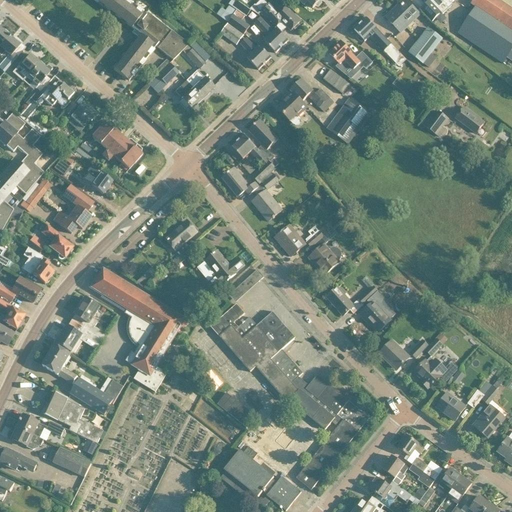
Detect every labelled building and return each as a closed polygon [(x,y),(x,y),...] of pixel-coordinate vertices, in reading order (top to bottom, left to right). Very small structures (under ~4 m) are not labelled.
[(94,0),(134,31),(132,33),(138,38),(114,70),(129,82),(155,48),(173,61),(189,45),(148,13),(146,15),(125,0),(94,0)] [(184,0),(179,7),(183,11),(190,3),(186,0),(184,0)] [(301,22),(294,15),(286,6),(278,14),(269,4),(268,5),(263,0),(262,0),(256,6),(255,5),(250,10),(251,11),(258,15),(261,13),(266,19),(267,18),(276,27),(277,27),(281,31),(286,26),(291,31),(294,29),(295,30),(299,26),(298,25),(301,22)] [(298,0),(304,6),(307,3),(312,9),(316,5),(318,6),(321,3),(321,1),(320,0),(298,0)] [(401,33),(420,15),(412,7),(405,0),(404,0),(386,18),(401,33)] [(428,0),(430,1),(441,13),(442,15),(453,5),(451,2),(453,0),(428,0)] [(473,12),(458,34),(467,40),(501,63),(503,65),(507,60),(511,52),(511,0),(501,0),(501,1),(499,0),(474,0),(471,4),(468,9),(473,12)] [(432,22),(441,13),(430,1),(421,10),(432,22)] [(245,16),(231,5),(221,18),(244,35),(249,27),(241,21),(245,16)] [(263,41),(269,47),(276,54),(289,41),(276,29),(274,31),(260,18),(254,24),(267,38),(263,41)] [(384,52),(392,45),(366,18),(354,30),(365,41),(370,37),(384,52)] [(228,24),(220,35),(236,46),(244,36),(228,24)] [(0,47),(9,37),(0,29),(0,47)] [(423,64),(432,53),(442,40),(428,29),(409,54),(423,64)] [(14,41),(9,37),(0,47),(0,56),(0,57),(4,53),(10,58),(20,46),(21,45),(15,40),(14,41)] [(271,58),(264,51),(259,45),(256,48),(247,39),(242,44),(251,53),(246,58),(259,71),(271,58)] [(204,64),(200,59),(205,54),(194,43),(190,47),(193,50),(192,51),(186,57),(198,70),(204,64)] [(352,54),(341,43),(329,54),(340,65),(337,68),(336,67),(351,80),(364,67),(366,70),(373,63),(362,52),(356,59),(351,54),(352,54)] [(29,54),(22,62),(12,73),(17,77),(22,82),(23,81),(23,82),(39,63),(29,54)] [(0,59),(0,68),(8,64),(5,57),(0,59)] [(166,60),(153,73),(157,77),(166,86),(178,74),(169,64),(170,64),(166,60)] [(23,82),(28,86),(31,83),(37,88),(52,70),(48,67),(45,69),(39,63),(23,82)] [(331,70),(323,80),(343,95),(350,85),(331,70)] [(214,89),(207,82),(204,78),(204,79),(197,72),(185,83),(193,90),(202,100),(214,89)] [(302,80),(291,91),(300,101),(302,102),(308,96),(324,113),(334,103),(321,89),(316,94),(302,80)] [(40,137),(42,138),(48,132),(37,122),(36,123),(31,119),(46,103),(50,107),(51,107),(52,107),(53,106),(56,103),(61,107),(60,108),(60,109),(60,110),(61,110),(62,111),(63,110),(70,102),(68,100),(74,94),(73,93),(76,90),(71,87),(69,90),(59,81),(52,89),(47,85),(40,93),(32,102),(18,118),(31,129),(40,137)] [(0,100),(4,103),(9,97),(0,89),(4,86),(0,82),(0,100)] [(175,92),(182,100),(180,102),(186,109),(189,107),(192,110),(202,100),(193,90),(185,83),(175,92)] [(408,87),(403,93),(413,101),(418,95),(408,87)] [(27,98),(32,102),(40,93),(35,89),(27,98)] [(300,101),(291,91),(293,94),(278,109),(291,121),(294,125),(295,126),(297,126),(299,125),(300,124),(301,122),(301,120),(300,119),(298,117),(307,108),(302,102),(300,101)] [(327,129),(348,145),(371,115),(350,99),(327,129)] [(83,129),(90,122),(97,115),(88,107),(87,108),(83,104),(78,109),(73,104),(65,113),(83,129)] [(464,107),(454,119),(476,135),(485,123),(464,107)] [(449,120),(437,110),(424,126),(440,138),(445,130),(443,128),(449,120)] [(0,140),(19,119),(13,114),(4,123),(0,119),(0,140)] [(25,124),(19,119),(0,140),(0,141),(1,142),(3,144),(4,143),(6,145),(5,146),(6,147),(6,146),(13,153),(17,148),(23,140),(16,134),(25,124)] [(249,131),(256,139),(267,151),(278,140),(260,121),(249,131)] [(120,163),(129,170),(142,155),(141,154),(142,150),(131,140),(127,141),(121,136),(122,132),(111,122),(107,123),(105,122),(92,138),(100,145),(108,151),(106,154),(105,154),(102,157),(108,162),(111,158),(110,158),(113,156),(120,162),(120,163)] [(48,144),(54,137),(57,134),(50,129),(48,132),(42,138),(48,144)] [(23,140),(17,148),(27,156),(35,163),(42,155),(32,147),(40,138),(32,131),(23,140)] [(259,185),(261,183),(271,174),(272,174),(276,170),(265,157),(244,135),(232,148),(243,159),(250,153),(263,166),(252,177),(253,178),(252,179),(256,183),(256,182),(257,182),(259,185)] [(80,147),(95,158),(98,155),(82,144),(80,147)] [(92,160),(77,149),(75,152),(90,164),(92,160)] [(277,169),(275,167),(279,164),(274,159),(275,158),(269,153),(265,157),(276,170),(277,169)] [(35,163),(27,156),(19,166),(15,171),(11,168),(8,170),(9,171),(5,176),(4,175),(0,179),(0,234),(13,210),(3,202),(17,188),(25,195),(44,174),(34,165),(35,163)] [(60,161),(54,169),(64,176),(70,168),(60,161)] [(79,161),(72,171),(79,175),(85,165),(79,161)] [(141,166),(135,173),(138,176),(145,169),(141,166)] [(91,168),(87,173),(96,179),(91,186),(95,189),(103,195),(112,183),(91,168)] [(256,182),(256,183),(250,188),(234,169),(223,179),(238,197),(246,191),(250,196),(259,188),(258,188),(260,187),(256,182)] [(273,176),(272,174),(271,174),(261,183),(267,191),(278,182),(273,176)] [(59,212),(53,221),(63,229),(71,235),(77,227),(82,230),(88,222),(86,221),(89,217),(91,219),(91,218),(86,214),(90,209),(81,203),(85,198),(70,186),(65,194),(78,203),(79,204),(78,206),(77,208),(77,207),(68,219),(59,212)] [(38,187),(29,199),(33,202),(42,190),(39,187),(38,187)] [(273,219),(275,218),(282,212),(265,192),(260,196),(253,203),(254,202),(265,214),(263,215),(269,222),(273,219)] [(16,207),(10,219),(17,222),(23,212),(16,207)] [(167,240),(173,248),(176,250),(187,241),(191,246),(202,236),(198,231),(196,233),(187,222),(167,240)] [(63,260),(64,259),(64,260),(73,249),(60,239),(61,238),(46,227),(41,234),(53,243),(49,248),(58,255),(58,256),(57,258),(58,259),(58,260),(59,261),(61,261),(62,261),(63,260)] [(291,257),(299,251),(306,244),(289,227),(285,231),(277,237),(284,246),(283,247),(291,257)] [(311,248),(322,239),(330,232),(326,228),(321,233),(319,231),(306,243),(311,248)] [(330,232),(322,239),(326,244),(337,235),(333,229),(330,232)] [(29,242),(27,245),(39,253),(46,245),(34,236),(29,242)] [(324,277),(332,270),(340,263),(338,262),(340,260),(341,258),(341,255),(341,253),(340,251),(338,249),(335,248),(333,248),(331,249),(329,250),(324,245),(309,258),(319,269),(318,270),(324,277)] [(223,284),(228,280),(236,274),(236,273),(244,266),(239,259),(230,266),(218,252),(215,254),(214,253),(213,255),(205,261),(205,262),(197,268),(214,290),(223,283),(223,284)] [(29,260),(22,270),(31,275),(37,279),(45,285),(46,284),(48,283),(49,281),(49,280),(50,278),(49,278),(53,273),(47,268),(49,265),(43,260),(44,258),(35,253),(29,260)] [(187,258),(183,254),(174,262),(178,267),(187,258)] [(10,262),(6,268),(17,275),(21,269),(10,262)] [(352,268),(342,276),(344,279),(347,277),(352,274),(351,273),(354,271),(352,268)] [(103,272),(93,288),(101,294),(125,309),(128,310),(125,315),(132,319),(131,322),(130,324),(129,327),(129,330),(130,332),(130,335),(131,338),(133,340),(134,342),(136,344),(138,346),(134,354),(132,353),(126,361),(133,365),(132,366),(140,371),(135,380),(137,382),(138,382),(140,383),(156,393),(162,384),(163,382),(168,373),(157,366),(168,348),(185,320),(113,275),(104,270),(103,272)] [(252,275),(259,283),(264,278),(257,270),(252,275)] [(0,296),(11,303),(15,296),(17,297),(19,295),(33,304),(41,291),(32,286),(19,278),(10,292),(0,286),(0,296)] [(381,288),(377,284),(359,300),(363,304),(381,288)] [(343,317),(350,310),(355,307),(338,288),(326,298),(327,298),(328,297),(335,305),(334,306),(343,317)] [(377,333),(384,326),(390,320),(394,314),(387,307),(381,310),(380,308),(387,302),(378,292),(367,302),(371,307),(361,316),(362,317),(363,315),(378,331),(376,332),(377,333)] [(0,315),(5,318),(2,322),(8,326),(16,331),(26,316),(9,306),(11,303),(0,296),(0,315)] [(75,315),(78,317),(87,323),(83,329),(91,334),(101,340),(105,334),(94,327),(97,322),(92,319),(99,307),(94,304),(86,299),(81,306),(83,308),(78,316),(75,315)] [(257,326),(250,318),(245,322),(243,320),(241,322),(243,324),(238,328),(234,323),(245,314),(237,305),(211,327),(250,372),(256,367),(287,402),(289,401),(298,408),(326,382),(317,376),(308,387),(298,379),(303,374),(282,350),(295,339),(296,340),(296,339),(272,312),(273,313),(257,326)] [(15,334),(6,329),(0,325),(0,342),(7,346),(15,334)] [(79,340),(83,342),(96,350),(98,347),(97,346),(101,340),(83,329),(80,334),(68,326),(58,343),(71,352),(79,340)] [(442,335),(437,340),(442,344),(447,339),(442,335)] [(417,359),(428,347),(429,346),(423,340),(411,354),(417,359)] [(432,357),(442,346),(443,345),(442,344),(437,340),(426,351),(432,357)] [(398,370),(405,363),(409,358),(392,341),(379,355),(385,360),(386,359),(398,370)] [(71,355),(64,351),(56,345),(43,367),(73,385),(77,377),(63,369),(71,355)] [(459,369),(453,363),(446,371),(439,364),(437,365),(430,358),(426,362),(425,362),(415,372),(424,381),(422,383),(428,389),(430,387),(431,388),(441,377),(446,382),(459,369)] [(459,371),(456,376),(461,380),(465,375),(459,371)] [(104,415),(111,404),(113,405),(124,388),(113,381),(105,394),(81,379),(71,394),(104,415)] [(493,387),(482,400),(488,405),(489,404),(492,401),(500,392),(497,390),(504,382),(502,379),(500,381),(499,380),(493,387)] [(370,418),(341,395),(326,382),(298,408),(326,431),(332,423),(338,428),(297,479),(311,491),(370,418)] [(482,400),(493,387),(487,382),(479,391),(478,390),(468,404),(474,409),(482,400)] [(212,403),(242,426),(250,415),(220,392),(212,403)] [(41,413),(50,418),(71,427),(69,431),(97,444),(103,431),(94,427),(92,425),(90,424),(88,423),(84,422),(80,420),(85,409),(68,401),(69,400),(54,393),(49,404),(46,403),(41,413)] [(455,421),(461,413),(466,407),(447,394),(437,408),(446,414),(455,420),(455,421)] [(480,419),(473,426),(488,439),(494,431),(506,418),(496,410),(499,407),(492,401),(489,404),(491,406),(480,419)] [(18,427),(40,438),(42,433),(45,428),(62,437),(66,429),(51,422),(48,427),(24,416),(18,427)] [(12,440),(21,444),(27,447),(33,450),(38,448),(39,446),(41,447),(44,440),(40,438),(18,427),(12,440)] [(502,446),(498,452),(507,459),(508,457),(511,460),(510,464),(511,465),(511,435),(510,437),(509,439),(503,447),(502,446)] [(421,455),(421,454),(425,449),(407,436),(398,449),(415,460),(412,464),(436,480),(443,470),(431,462),(428,466),(418,459),(421,455)] [(227,472),(222,478),(247,498),(252,492),(258,498),(263,492),(268,495),(267,496),(286,511),(301,493),(282,477),(277,483),(273,479),(274,478),(273,477),(276,473),(263,463),(261,467),(253,460),(258,454),(249,447),(244,453),(241,451),(225,470),(227,472)] [(7,449),(0,463),(17,471),(20,466),(22,467),(21,469),(32,474),(33,473),(34,472),(38,464),(7,449)] [(85,479),(92,463),(61,449),(54,464),(85,479)] [(408,468),(406,467),(398,461),(396,463),(390,459),(383,470),(395,478),(400,472),(403,474),(408,468)] [(429,489),(436,480),(412,464),(408,470),(420,478),(418,481),(429,489)] [(451,469),(439,486),(449,493),(461,477),(451,469)] [(15,484),(6,480),(0,477),(0,500),(3,502),(8,491),(10,493),(15,484)] [(472,484),(461,477),(449,493),(447,497),(457,505),(462,498),(472,484)] [(377,478),(369,489),(376,494),(375,494),(377,496),(378,495),(383,499),(387,494),(394,499),(397,496),(407,503),(409,500),(413,503),(408,510),(407,510),(405,511),(412,511),(414,510),(417,506),(418,504),(420,502),(419,501),(413,497),(392,482),(389,487),(377,478)] [(420,488),(413,497),(419,501),(420,502),(427,493),(420,488)] [(420,502),(418,504),(424,508),(436,491),(430,488),(427,493),(420,502)] [(362,500),(355,510),(357,511),(379,511),(384,505),(373,498),(372,497),(368,504),(362,500)] [(484,511),(490,504),(479,497),(470,509),(474,511),(484,511)] [(270,502),(265,498),(262,503),(266,506),(270,502)]
